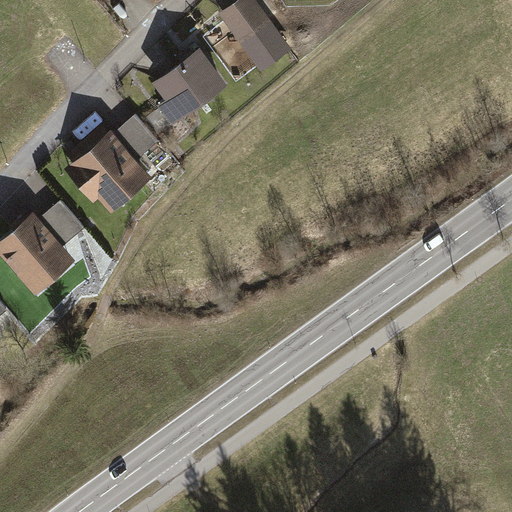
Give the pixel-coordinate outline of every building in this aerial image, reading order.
[(218,12),(240,43),(270,22),(272,20),(256,0),(234,0),(221,10),(218,12)] [(156,78),(153,80),(166,99),(158,105),(173,124),(228,83),(199,45),(187,54),(156,78)] [(134,115),(115,132),(137,158),(157,141),(134,115)] [(153,175),(137,158),(115,132),(111,127),(106,132),(65,168),(93,200),(98,197),(111,212),(153,175)] [(39,217),(63,244),(84,226),(61,199),(39,217)] [(63,244),(39,217),(33,210),(16,224),(0,237),(0,251),(35,292),(75,258),(63,244)]
